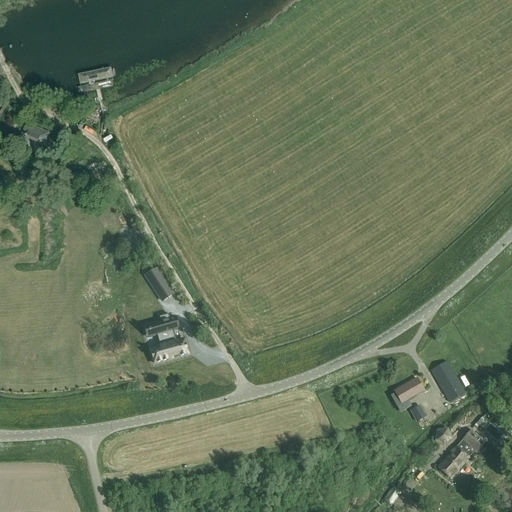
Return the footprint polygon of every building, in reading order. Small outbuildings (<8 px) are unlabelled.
[(113,78),(110,67),(77,73),(79,85),(113,78)] [(29,128),(22,144),(38,151),(43,139),(46,140),(47,136),(29,128)] [(158,284),(163,280),(156,269),(145,277),(162,303),(168,299),(158,284)] [(173,295),(163,280),(158,284),(168,299),(173,295)] [(160,323),(148,326),(144,327),(147,339),(151,337),(157,336),(160,348),(167,345),(176,343),(173,331),(179,330),(176,318),(170,320),(169,315),(159,318),(160,323)] [(176,343),(167,345),(160,348),(150,350),(154,365),(173,359),(172,357),(178,356),(179,358),(188,355),(184,341),(176,343)] [(447,362),(431,372),(449,403),(465,394),(447,362)] [(190,374),(194,384),(220,375),(216,365),(190,374)] [(395,392),(401,404),(424,392),(417,379),(395,392)] [(425,418),(419,407),(411,411),(417,422),(425,418)] [(437,432),(436,441),(444,446),(451,439),(447,430),(437,432)] [(463,441),(457,448),(457,447),(438,469),(450,479),(469,458),(474,451),(476,453),(485,443),(471,431),(462,441),(463,441)] [(393,487),(383,500),(392,506),(402,493),(393,487)]
